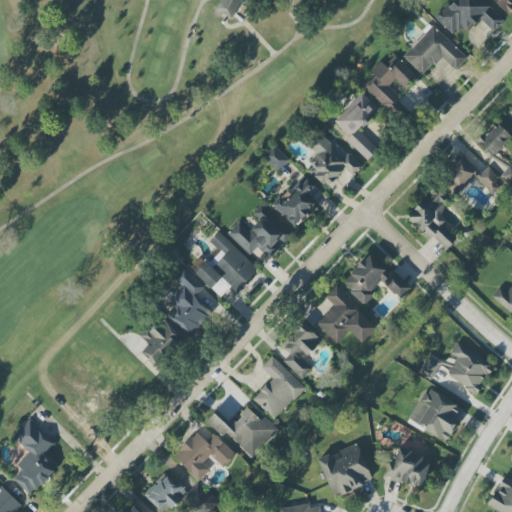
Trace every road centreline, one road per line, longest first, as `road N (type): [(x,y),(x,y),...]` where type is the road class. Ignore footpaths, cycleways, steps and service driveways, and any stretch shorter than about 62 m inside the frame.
road 1 (residential): [(511,58),(75,511)]
road 2 (residential): [(511,403),(446,511)]
road 3 (residential): [(453,295),(364,212)]
